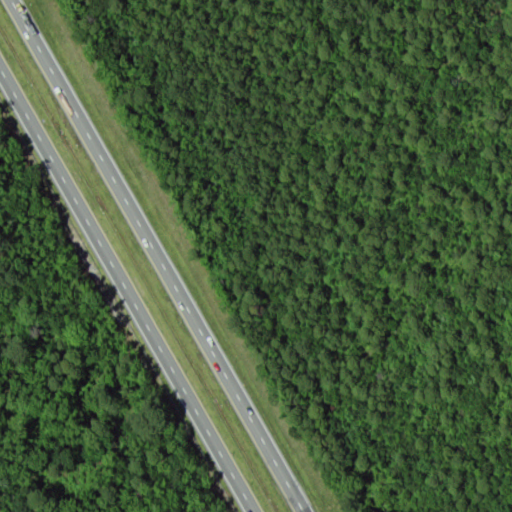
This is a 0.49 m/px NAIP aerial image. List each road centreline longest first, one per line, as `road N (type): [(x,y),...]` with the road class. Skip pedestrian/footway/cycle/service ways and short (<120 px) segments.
road 1 (motorway): [(306,511),(11,0)]
road 2 (motorway): [(0,63),(256,511)]
